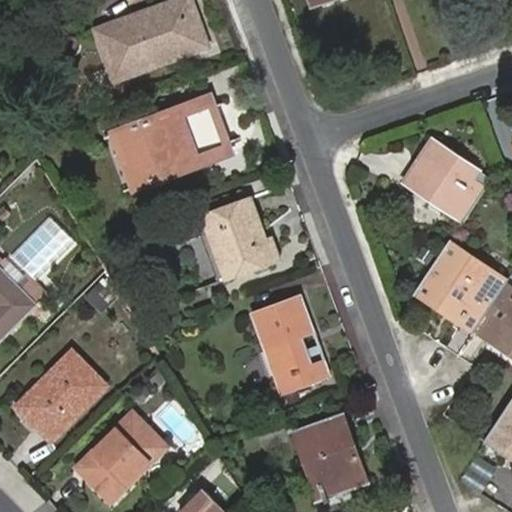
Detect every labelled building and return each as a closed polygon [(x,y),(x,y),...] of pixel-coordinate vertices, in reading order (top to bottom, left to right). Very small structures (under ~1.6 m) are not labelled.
[(189,0),(100,33),(118,82),(209,48),(191,0),(189,0)] [(310,0),(314,9),(337,0),(310,0)] [(178,166),(180,174),(231,156),(211,102),(160,120),(163,129),(199,116),(212,153),(178,166)] [(117,136),(139,190),(180,174),(178,166),(212,153),(199,116),(163,129),(160,120),(117,136)] [(132,193),(139,190),(117,136),(111,138),(132,193)] [(464,219),(486,185),(473,178),(479,167),(432,136),(404,179),(423,192),(427,187),(449,202),(446,207),(464,219)] [(427,187),(423,192),(446,207),(449,202),(427,187)] [(205,216),(229,283),(284,263),(275,240),(269,241),(254,199),(205,216)] [(450,240),(416,290),(440,306),(444,299),(464,313),(460,319),(476,329),(506,283),(508,280),(450,240)] [(0,271),(0,342),(35,308),(0,271)] [(511,354),(511,286),(506,283),(476,329),(511,354)] [(254,315),(268,353),(276,350),(285,376),(277,378),(283,396),(332,378),(326,361),(314,364),(306,340),(317,336),(303,297),(254,315)] [(444,299),(440,306),(460,319),(464,313),(444,299)] [(72,354),(18,408),(51,441),(105,387),(72,354)] [(511,399),(485,441),(486,442),(504,454),(508,451),(511,453),(511,399)] [(134,416),(81,469),(113,502),(166,449),(134,416)] [(312,462),(327,506),(333,504),(329,497),(368,483),(345,419),(296,436),(306,464),(312,462)] [(460,480),(482,490),(494,466),(472,455),(460,480)] [(181,511),(225,511),(203,489),(181,511)]
